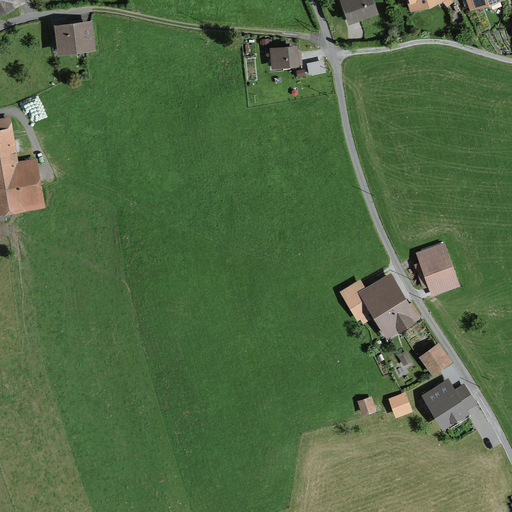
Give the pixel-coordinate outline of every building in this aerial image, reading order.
[(0,0),(0,12),(21,2),(20,0),(0,0)] [(344,0),(352,21),(374,14),(369,0),(344,0)] [(59,29),(61,49),(91,46),(88,26),(59,29)] [(273,50),(274,65),(300,62),(300,53),(295,53),(294,48),(273,50)] [(10,119),(0,120),(0,209),(39,202),(32,162),(15,165),(9,132),(12,131),(10,119)] [(424,284),(431,282),(432,285),(454,277),(444,244),(420,253),(424,263),(417,265),(424,284)] [(343,291),(359,317),(360,317),(363,322),(369,318),(366,313),(374,308),(388,331),(412,317),(413,318),(419,315),(415,308),(409,312),(388,276),(364,291),(359,282),(343,291)] [(434,369),(448,359),(440,348),(426,357),(434,369)] [(447,382),(427,394),(444,421),(452,416),(454,420),(464,414),(462,411),(477,402),(462,382),(457,385),(459,388),(454,392),(447,382)] [(393,399),(398,412),(407,409),(402,396),(393,399)] [(360,402),(364,412),(373,409),(370,399),(360,402)]
